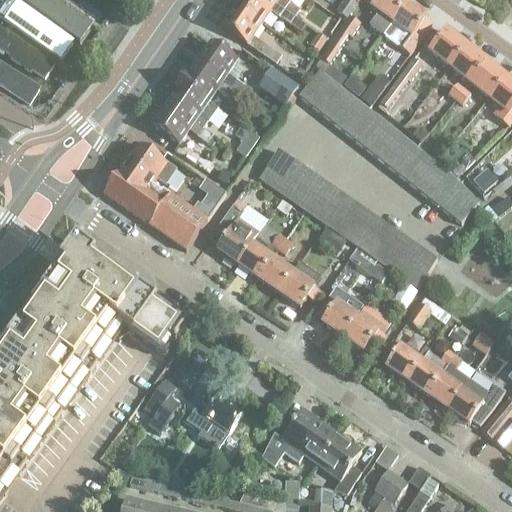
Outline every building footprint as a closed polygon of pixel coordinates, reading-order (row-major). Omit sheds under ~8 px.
[(83,47),(96,30),(52,0),(20,0),(19,2),(83,47)] [(241,0),(235,9),(262,27),(270,15),(279,21),(280,21),(289,27),(289,28),(301,36),(307,28),(295,20),(265,0),(241,0)] [(265,0),(295,20),(300,13),(290,6),(290,5),(282,0),(265,0)] [(347,23),(359,5),(351,0),(345,0),(335,14),(347,23)] [(369,28),(382,37),(407,5),(399,0),(368,0),(364,5),(378,16),(369,28)] [(66,66),(78,49),(13,3),(1,20),(66,66)] [(427,20),(407,5),(382,37),(410,58),(419,45),(427,36),(420,31),(427,20)] [(262,27),(235,9),(221,30),(276,68),(282,59),(253,39),(262,27)] [(323,76),(328,69),(349,40),(351,41),(361,28),(349,19),(315,70),(323,76)] [(0,31),(0,52),(49,87),(61,70),(2,29),(0,31)] [(424,49),(451,70),(466,51),(446,34),(438,44),(431,39),(424,49)] [(318,55),(327,43),(317,36),(309,49),(318,55)] [(196,67),(241,99),(247,91),(228,78),(237,64),(210,46),(196,67)] [(466,51),(451,70),(470,85),(486,66),(466,51)] [(413,62),(379,107),(387,113),(408,84),(410,86),(422,69),(413,62)] [(477,91),(490,101),(505,82),(486,66),(470,85),(477,91)] [(180,88),(207,107),(217,93),(236,106),(241,99),(196,67),(190,76),(189,76),(180,88)] [(0,92),(30,112),(41,95),(0,68),(0,92)] [(294,72),(291,77),(299,83),(304,75),(300,72),(294,72)] [(285,110),(298,92),(272,73),(259,91),(285,110)] [(309,109),(330,83),(319,74),(298,100),(309,109)] [(360,101),(367,91),(351,80),(343,90),(358,101),(360,101)] [(490,101),(500,110),(494,118),(511,132),(511,130),(511,87),(505,82),(490,101)] [(320,117),(340,91),(330,83),(309,109),(320,117)] [(455,105),(464,93),(457,87),(448,99),(455,105)] [(207,107),(180,88),(173,98),(174,99),(167,108),(194,127),(201,132),(212,140),(213,139),(203,132),(208,125),(199,119),(207,107)] [(368,113),(371,109),(381,96),(371,89),(358,105),(362,108),(368,113)] [(331,126),(351,100),(340,91),(320,117),(331,126)] [(455,105),(462,110),(471,98),(464,93),(455,105)] [(362,108),(358,105),(351,100),(331,126),(341,134),(362,108)] [(194,127),(167,108),(153,129),(179,147),(194,127)] [(352,143),(373,117),(368,113),(362,108),(341,134),(352,143)] [(283,115),(274,109),(268,118),(277,124),(283,115)] [(363,151),(384,125),(373,117),(352,143),(363,151)] [(374,160),(394,134),(384,125),(363,151),(374,160)] [(245,161),(259,141),(243,130),(242,133),(242,136),(242,139),(244,142),(235,155),(245,161)] [(212,140),(201,132),(196,139),(207,147),(212,140)] [(385,168),(405,142),(394,134),(374,160),(385,168)] [(395,177),(416,151),(405,142),(385,168),(395,177)] [(226,197),(193,175),(175,201),(163,193),(154,187),(157,183),(165,189),(176,174),(139,148),(120,175),(104,198),(186,255),(226,197)] [(406,185),(427,159),(416,151),(395,177),(406,185)] [(271,189),(289,163),(277,155),(259,181),(271,189)] [(417,194),(438,168),(427,159),(406,185),(417,194)] [(284,198),(301,171),(289,163),(271,189),(284,198)] [(428,202),(449,176),(438,168),(417,194),(428,202)] [(296,206),(314,180),(301,171),(284,198),(296,206)] [(223,173),(217,182),(224,186),(230,177),(223,173)] [(439,211),(458,186),(450,177),(449,176),(428,202),(439,211)] [(308,215),(326,188),(314,180),(296,206),(308,215)] [(450,219),(468,196),(458,186),(439,211),(450,219)] [(321,223),(339,197),(326,188),(308,215),(321,223)] [(468,196),(450,219),(460,228),(478,206),(468,196)] [(333,232),(351,205),(339,197),(321,223),(333,232)] [(511,206),(507,200),(490,213),(497,222),(511,209),(511,206)] [(346,240),(363,214),(351,205),(333,232),(346,240)] [(237,268),(252,248),(259,239),(260,237),(239,222),(243,216),(233,209),(214,237),(224,244),(216,254),(237,268)] [(358,249),(376,222),(363,214),(346,240),(358,249)] [(370,257),(388,231),(376,222),(358,249),(370,257)] [(345,245),(324,231),(315,244),(336,258),(345,245)] [(383,265),(401,239),(388,231),(370,257),(383,265)] [(286,243),(279,238),(270,250),(278,255),(286,243)] [(294,257),(305,262),(315,244),(304,238),(294,257)] [(395,274),(413,248),(401,239),(383,265),(395,274)] [(293,247),(286,243),(278,255),(285,260),(293,247)] [(258,283),(272,262),(252,248),(237,268),(258,283)] [(407,282),(425,256),(413,248),(395,274),(405,281),(407,282)] [(0,504),(6,496),(18,479),(19,479),(28,466),(27,466),(54,429),(63,417),(89,380),(89,381),(98,368),(124,332),(143,345),(164,361),(187,329),(165,314),(76,250),(0,355),(0,504)] [(348,263),(381,286),(389,275),(356,253),(348,263)] [(425,256),(407,282),(420,291),(438,265),(425,256)] [(293,276),(272,262),(258,283),(279,297),(293,276)] [(321,296),(293,276),(279,297),(300,312),(307,301),(314,306),(321,296)] [(420,291),(407,282),(405,281),(389,304),(404,314),(420,291)] [(322,327),(342,341),(357,320),(329,301),(322,311),(329,316),(322,327)] [(421,309),(431,315),(429,317),(446,328),(450,321),(425,302),(421,309)] [(419,333),(431,315),(421,309),(420,308),(407,325),(419,333)] [(385,340),(357,320),(342,341),(364,356),(371,345),(378,350),(385,340)] [(448,340),(460,348),(462,345),(464,347),(471,337),(461,330),(459,332),(455,329),(448,340)] [(486,357),(494,347),(481,338),(473,349),(486,357)] [(402,382),(416,361),(393,345),(386,356),(393,360),(386,371),(402,382)] [(428,400),(455,359),(447,354),(440,363),(428,354),(429,353),(424,349),(416,361),(402,382),(428,400)] [(448,414),(469,383),(456,374),(467,358),(459,353),(455,359),(428,400),(448,414)] [(170,382),(189,395),(206,370),(187,357),(170,382)] [(470,383),(469,383),(448,414),(469,428),(476,418),(483,423),(503,394),(494,388),(489,396),(470,383)] [(165,384),(156,396),(144,413),(154,420),(169,400),(175,392),(165,384)] [(201,424),(212,432),(210,436),(223,445),(243,418),(223,404),(226,400),(210,389),(196,408),(207,416),(201,424)] [(154,420),(148,429),(160,437),(180,408),(169,400),(154,420)] [(502,452),(511,439),(511,423),(511,420),(511,407),(507,404),(482,435),(502,452)] [(303,460),(318,470),(337,439),(301,414),(291,429),(293,430),(283,444),(274,438),(261,463),(274,472),(283,458),(298,468),(303,460)] [(361,456),(337,439),(318,470),(340,486),(333,496),(346,499),(361,478),(351,471),(361,456)] [(384,501),(398,481),(388,474),(374,494),(384,501)] [(398,481),(384,501),(394,508),(408,488),(398,481)] [(144,493),(146,485),(131,482),(130,490),(144,493)] [(158,497),(160,489),(146,485),(144,493),(158,497)] [(285,505),(284,511),(297,511),(298,510),(299,510),(300,487),(286,486),(285,505)] [(172,500),(174,492),(160,489),(158,497),(172,500)] [(186,503),(188,496),(174,492),(172,500),(186,503)] [(244,509),(257,511),(284,511),(285,505),(246,495),(243,500),(239,508),(244,509)] [(200,507),(202,499),(188,496),(186,503),(200,507)] [(423,511),(430,502),(420,496),(409,511),(423,511)] [(214,510),(216,502),(202,499),(200,507),(214,510)] [(222,511),(228,511),(230,506),(216,502),(214,510),(222,511)]
